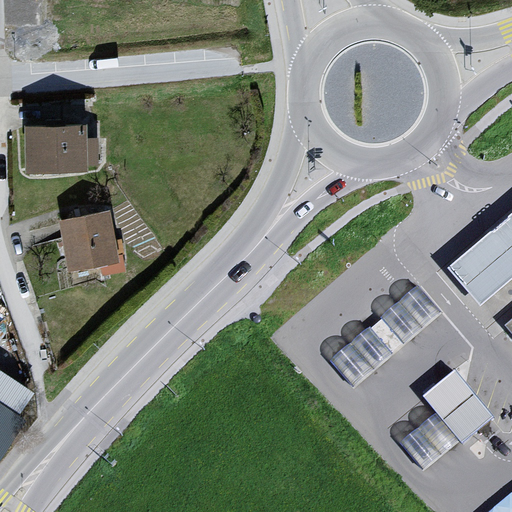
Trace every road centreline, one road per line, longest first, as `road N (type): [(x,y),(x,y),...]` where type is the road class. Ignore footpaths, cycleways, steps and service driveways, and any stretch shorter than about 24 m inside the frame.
road 1 (residential): [(0,81),(224,65)]
road 2 (primary): [(231,270),(92,408)]
road 3 (primary): [(231,270),(276,242),(362,162)]
road 4 (primary): [(306,117),(231,270)]
road 5 (primary): [(92,408),(45,441),(0,495)]
road 6 (primary): [(28,511),(68,459),(92,408)]
